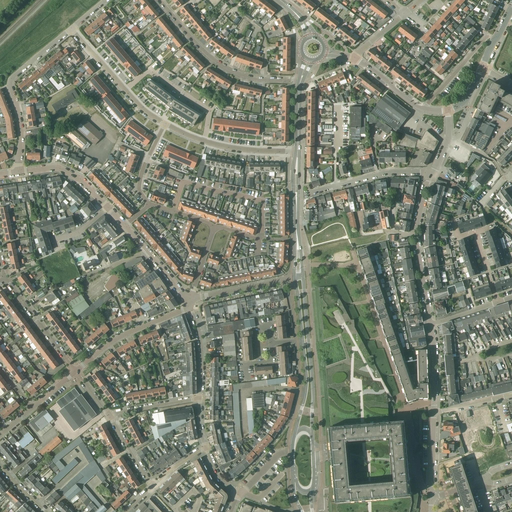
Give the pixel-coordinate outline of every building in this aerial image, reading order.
[(149,5),(145,0),(143,0),(139,4),(139,5),(141,3),(145,8),(149,5)] [(257,7),(258,6),(262,9),(266,3),(262,0),(260,0),(256,6),(257,7)] [(308,0),(304,0),(301,4),(306,8),(312,1),(310,0),(310,1),(308,0)] [(370,0),(369,0),(365,5),(368,7),(366,10),(368,12),(374,3),(370,0)] [(456,0),(452,5),(457,9),(459,7),(462,9),(464,7),(456,0)] [(312,1),(306,8),(311,12),(316,6),(313,3),(314,2),(312,1)] [(264,13),(265,14),(271,6),(266,3),(262,9),(265,11),(264,13)] [(374,3),(368,12),(370,13),(373,11),(375,12),(379,7),(374,3)] [(145,8),(142,11),(147,16),(150,14),(149,14),(154,10),(149,5),(145,8)] [(190,11),(193,8),(192,6),(191,5),(187,8),(185,6),(180,10),(185,15),(190,11)] [(452,5),(448,9),(456,16),(458,14),(455,11),(457,9),(452,5)] [(498,8),(492,5),(489,10),(487,9),(487,10),(495,14),(498,8)] [(272,16),(276,10),(271,6),(265,14),(267,15),(268,13),(272,16)] [(379,7),(375,12),(377,14),(375,17),(377,18),(383,10),(379,7)] [(190,11),(185,15),(189,20),(194,16),(196,14),(195,12),(196,11),(194,9),(193,10),(193,11),(191,12),(190,11)] [(319,9),(315,15),(320,19),(325,12),(325,11),(324,10),(323,11),(319,9)] [(448,9),(444,13),(449,18),(451,16),(455,18),(456,16),(448,9)] [(146,18),(146,17),(143,19),(144,21),(147,19),(148,21),(149,20),(151,22),(154,19),(158,16),(154,10),(149,14),(150,14),(151,16),(150,17),(149,16),(146,18)] [(383,10),(377,18),(379,20),(380,19),(381,20),(382,18),(384,20),(388,14),(383,10)] [(488,13),(486,17),(493,20),(495,14),(487,10),(486,12),(488,13)] [(325,12),(320,19),(325,22),(329,16),(326,14),(326,13),(327,12),(325,11),(325,12)] [(104,13),(99,18),(104,23),(109,19),(104,13)] [(444,13),(440,18),(448,25),(450,23),(448,20),(449,18),(444,13)] [(130,30),(134,27),(141,21),(143,19),(146,17),(144,15),(139,19),(133,25),(130,26),(128,22),(126,24),(128,26),(128,28),(129,29),(130,30)] [(189,20),(193,25),(198,21),(194,16),(189,20)] [(329,16),(325,22),(329,26),(335,19),(334,17),(332,19),(329,16)] [(468,16),(466,19),(473,25),(476,23),(469,17),(468,16)] [(276,20),(279,26),(285,23),(282,17),(276,20)] [(358,17),(353,23),(356,26),(361,20),(358,17)] [(484,22),(490,25),(493,20),(486,17),(484,22)] [(104,23),(99,18),(94,22),(99,27),(104,23)] [(160,18),(156,21),(160,27),(164,23),(160,18)] [(440,18),(437,22),(442,27),(443,25),(447,26),(448,25),(440,18)] [(335,19),(329,26),(334,30),(339,24),(336,21),(337,20),(335,19)] [(466,19),(464,21),(471,28),(473,25),(466,19)] [(202,26),(200,23),(198,21),(193,25),(197,30),(202,26)] [(94,22),(89,26),(93,32),(99,27),(94,22)] [(437,22),(433,26),(441,33),(442,32),(440,28),(442,27),(437,22)] [(481,28),(487,31),(490,25),(484,22),(481,28)] [(164,23),(160,27),(165,32),(169,28),(164,23)] [(282,32),(288,29),(285,23),(279,26),(282,32)] [(402,25),(398,31),(401,33),(400,35),(404,38),(406,36),(411,40),(410,42),(412,44),(413,42),(418,37),(402,25)] [(84,31),(88,36),(93,32),(89,26),(84,31)] [(117,26),(110,31),(113,34),(119,29),(117,26)] [(202,26),(197,30),(202,35),(207,31),(202,26)] [(433,26),(429,31),(434,35),(436,33),(440,35),(441,33),(433,26)] [(342,27),(338,32),(343,36),(347,31),(348,29),(347,27),(345,30),(342,27)] [(165,32),(163,34),(167,39),(173,34),(169,28),(165,32)] [(478,32),(473,28),(468,32),(474,37),(478,32)] [(206,41),(211,37),(207,31),(202,35),(206,41)] [(347,31),(343,36),(348,40),(352,35),(347,31)] [(429,31),(425,35),(433,42),(435,40),(433,37),(434,35),(429,31)] [(474,37),(468,32),(464,37),(470,42),(474,37)] [(150,45),(157,39),(158,37),(161,35),(160,34),(157,36),(157,35),(148,43),(150,45)] [(167,39),(169,37),(174,43),(178,39),(173,34),(167,39)] [(352,35),(348,40),(354,45),(358,39),(352,35)] [(425,35),(421,39),(426,44),(426,45),(429,47),(430,47),(433,44),(435,47),(437,45),(434,43),(433,42),(425,35)] [(470,42),(464,37),(460,42),(458,40),(465,47),(470,42)] [(209,43),(214,47),(218,42),(213,38),(209,43)] [(112,39),(105,45),(109,49),(116,43),(112,39)] [(182,45),(178,39),(174,43),(178,48),(182,45)] [(456,47),(461,51),(465,47),(458,40),(456,42),(458,44),(456,47)] [(218,42),(214,47),(220,51),(224,46),(218,42)] [(116,43),(109,49),(113,53),(119,47),(116,43)] [(229,49),(224,46),(220,51),(225,55),(229,49)] [(119,47),(113,53),(116,57),(123,51),(119,47)] [(184,47),(181,51),(186,56),(189,52),(184,47)] [(426,47),(421,52),(429,59),(433,53),(426,47)] [(377,51),(372,59),(377,63),(381,57),(383,55),(381,53),(382,53),(381,52),(380,52),(382,49),(380,48),(378,50),(377,51)] [(389,58),(391,60),(397,52),(399,49),(397,48),(395,51),(393,54),(389,58)] [(59,51),(55,55),(60,61),(62,59),(64,62),(69,58),(67,56),(69,54),(65,49),(61,53),(59,51)] [(235,53),(229,49),(225,55),(231,59),(235,53)] [(371,49),(366,55),(372,59),(377,51),(375,49),(373,51),(371,49)] [(75,51),(71,55),(77,62),(81,58),(75,51)] [(123,51),(116,57),(120,61),(126,55),(123,51)] [(453,51),(448,56),(453,60),(458,55),(453,51)] [(189,52),(186,56),(184,57),(189,62),(190,60),(191,60),(194,57),(189,52)] [(63,74),(65,73),(57,63),(60,61),(55,55),(50,59),(60,71),(63,74)] [(126,55),(120,61),(123,65),(130,59),(126,55)] [(237,55),(235,61),(241,63),(243,57),(237,55)] [(419,55),(415,60),(423,66),(427,61),(419,55)] [(448,56),(444,61),(449,65),(453,60),(448,56)] [(199,62),(194,57),(191,60),(193,63),(192,65),(194,67),(199,62)] [(241,63),(247,65),(250,59),(243,57),(241,63)] [(381,57),(377,63),(382,67),(387,61),(381,57)] [(50,59),(46,63),(56,75),(60,71),(50,59)] [(130,59),(123,65),(127,69),(134,64),(130,59)] [(247,65),(254,67),(256,61),(250,59),(247,65)] [(387,61),(382,67),(388,71),(392,66),(389,63),(391,61),(388,59),(387,62),(387,61)] [(439,63),(438,65),(439,66),(445,70),(449,65),(444,61),(442,59),(439,63)] [(87,61),(82,65),(86,70),(91,66),(87,61)] [(260,70),(262,63),(256,61),(254,67),(260,70)] [(194,67),(199,72),(201,70),(204,67),(199,62),(194,67)] [(44,74),(48,78),(50,77),(51,75),(54,73),(56,75),(46,63),(41,66),(42,67),(39,69),(44,75),(44,74)] [(134,64),(127,69),(130,73),(137,68),(134,64)] [(95,71),(91,66),(86,70),(90,75),(95,71)] [(155,71),(165,78),(169,72),(158,66),(155,71)] [(439,66),(435,71),(440,76),(445,70),(439,66)] [(137,68),(130,73),(134,78),(141,72),(137,68)] [(395,68),(391,73),(397,77),(400,72),(395,68)] [(40,78),(45,85),(49,81),(43,75),(44,75),(39,69),(37,71),(36,70),(32,74),(37,81),(40,78)] [(207,69),(204,73),(210,77),(213,72),(207,69)] [(189,72),(183,79),(186,81),(192,75),(189,72)] [(210,77),(216,81),(219,76),(213,72),(210,77)] [(400,72),(397,77),(402,81),(406,76),(400,72)] [(343,73),(337,76),(339,82),(346,79),(343,73)] [(32,84),(37,81),(32,74),(27,78),(32,84)] [(166,78),(171,82),(175,78),(170,74),(166,78)] [(360,74),(356,79),(357,79),(362,83),(365,79),(360,74)] [(96,76),(89,82),(93,86),(99,80),(96,76)] [(215,83),(221,86),(225,79),(219,76),(216,81),(215,83)] [(337,76),(331,78),(333,85),(339,82),(337,76)] [(406,76),(402,81),(407,85),(411,80),(406,76)] [(32,84),(27,78),(23,82),(28,88),(31,86),(34,90),(36,89),(34,86),(32,84)] [(331,78),(324,81),(327,87),(333,85),(331,78)] [(411,80),(407,85),(412,90),(416,84),(413,82),(415,80),(413,78),(411,80)] [(221,87),(227,91),(228,88),(231,83),(225,79),(221,86),(221,87)] [(362,83),(360,85),(366,89),(371,83),(365,79),(362,83)] [(99,80),(93,86),(96,89),(103,84),(99,80)] [(149,81),(143,88),(169,108),(168,110),(168,111),(169,111),(193,126),(199,116),(187,109),(188,107),(177,100),(176,102),(170,99),(171,98),(149,81)] [(324,81),(318,83),(321,90),(327,87),(324,81)] [(28,97),(29,96),(28,94),(25,91),(28,88),(23,82),(18,86),(23,92),(24,93),(28,97)] [(63,82),(56,87),(59,91),(66,86),(63,82)] [(489,86),(477,109),(478,109),(484,112),(490,115),(499,95),(500,96),(500,97),(502,98),(501,100),(507,103),(511,106),(511,93),(506,90),(505,92),(500,89),(501,87),(493,82),(491,86),(489,86)] [(371,83),(366,89),(371,94),(376,87),(371,83)] [(103,84),(96,89),(99,93),(106,87),(103,84)] [(416,84),(412,90),(418,94),(422,88),(416,84)] [(106,87),(99,93),(103,97),(108,93),(110,92),(106,87)] [(376,87),(371,94),(377,98),(379,96),(382,92),(376,87)] [(253,98),(254,95),(255,89),(248,88),(247,93),(246,96),(253,98)] [(422,88),(418,94),(423,98),(427,93),(422,88)] [(79,98),(74,89),(65,94),(67,96),(51,106),(56,112),(79,98)] [(103,97),(101,98),(105,102),(111,97),(108,93),(103,97)] [(410,114),(385,94),(371,113),(397,132),(401,133),(402,132),(400,130),(401,128),(400,127),(410,114)] [(111,97),(105,102),(108,106),(115,100),(111,97)] [(115,100),(108,106),(111,110),(118,104),(115,100)] [(118,104),(111,110),(115,114),(121,108),(118,104)] [(361,105),(356,105),(356,108),(351,107),(350,140),(353,140),(353,142),(358,142),(358,140),(361,140),(361,135),(366,135),(366,128),(366,119),(366,117),(364,117),(364,113),(361,113),(361,108),(361,105)] [(121,108),(115,114),(118,118),(125,112),(121,108)] [(478,109),(473,118),(473,119),(479,121),(482,122),(484,123),(486,118),(482,117),(484,112),(478,109)] [(9,110),(0,113),(2,118),(2,120),(10,118),(9,115),(11,114),(9,110)] [(125,112),(118,118),(122,122),(128,116),(125,112)] [(10,118),(2,120),(3,123),(4,127),(14,126),(13,121),(11,121),(10,118)] [(76,128),(94,145),(103,135),(84,119),(76,128)] [(469,127),(469,128),(475,130),(476,131),(490,137),(494,128),(489,125),(484,123),(482,122),(479,121),(473,119),(471,122),(469,127)] [(131,121),(124,130),(130,134),(136,125),(131,121)] [(136,125),(130,134),(135,138),(141,129),(136,125)] [(462,141),(463,142),(463,141),(482,151),(485,147),(490,137),(476,131),(475,130),(469,128),(465,138),(464,138),(463,141),(462,141)] [(88,147),(90,145),(72,129),(66,135),(83,150),(87,146),(88,147)] [(141,129),(135,138),(140,142),(147,133),(141,129)] [(426,131),(424,133),(421,141),(403,134),(399,145),(424,150),(425,149),(433,153),(439,142),(426,131)] [(147,133),(140,142),(146,146),(152,137),(147,133)] [(15,134),(5,135),(6,143),(13,142),(13,139),(15,138),(15,134)] [(55,146),(51,145),(50,154),(55,154),(60,156),(59,159),(66,161),(69,154),(66,153),(67,150),(68,147),(65,145),(62,144),(62,146),(56,144),(55,146)] [(49,158),(50,147),(44,146),(43,152),(42,152),(42,156),(39,156),(27,156),(27,161),(39,160),(43,158),(43,157),(49,158)] [(163,156),(169,158),(173,148),(167,146),(163,156)] [(169,158),(175,161),(179,151),(173,148),(169,158)] [(7,149),(0,151),(0,154),(3,161),(7,160),(6,157),(9,156),(7,149)] [(175,161),(181,163),(186,153),(179,151),(175,161)] [(432,155),(427,152),(427,153),(424,151),(422,155),(425,157),(421,163),(426,165),(432,155)] [(501,156),(508,162),(511,158),(505,151),(501,156)] [(71,154),(68,162),(73,164),(75,157),(77,158),(78,153),(76,152),(75,155),(71,154)] [(73,164),(78,166),(81,157),(82,154),(79,153),(78,153),(77,158),(75,157),(73,164)] [(181,163),(187,166),(192,156),(186,153),(181,163)] [(130,157),(128,157),(128,159),(137,163),(139,157),(138,157),(139,156),(134,154),(134,155),(131,154),(130,157)] [(187,166),(193,168),(198,158),(192,156),(187,166)] [(198,170),(203,171),(204,166),(205,165),(209,166),(211,157),(206,156),(205,160),(202,159),(198,170)] [(501,163),(504,166),(508,162),(501,156),(497,160),(501,164),(501,163)] [(87,157),(83,161),(85,163),(84,165),(89,170),(95,164),(90,159),(87,157)] [(127,165),(134,169),(137,163),(128,159),(127,161),(128,162),(127,165)] [(372,167),(370,159),(360,161),(362,170),(372,167)] [(345,166),(345,167),(345,164),(346,163),(345,160),(340,161),(341,165),(342,165),(342,167),(339,168),(341,175),(347,174),(345,166)] [(241,162),(236,161),(234,170),(239,171),(239,172),(242,173),(243,167),(240,166),(241,162)] [(461,171),(456,166),(455,166),(452,163),(447,169),(449,172),(454,178),(461,171)] [(484,170),(476,180),(482,186),(491,176),(487,172),(489,169),(483,164),(480,167),(484,170)] [(127,174),(131,175),(131,174),(132,174),(134,169),(127,165),(126,165),(125,168),(126,168),(124,171),(127,173),(127,174)] [(156,167),(154,173),(163,176),(164,174),(163,173),(164,170),(161,169),(161,168),(157,166),(157,167),(156,167)] [(88,175),(89,177),(93,181),(93,180),(98,175),(95,172),(93,170),(91,172),(88,175)] [(98,175),(93,180),(93,181),(96,184),(104,177),(100,173),(98,175)] [(161,178),(162,178),(163,176),(154,173),(152,178),(152,179),(152,180),(156,181),(157,180),(160,181),(161,178)] [(60,178),(60,177),(55,178),(57,187),(57,188),(54,188),(54,189),(57,189),(57,190),(60,190),(59,185),(61,185),(61,183),(62,183),(65,178),(63,177),(60,178)] [(96,184),(99,188),(107,180),(106,178),(104,177),(96,184)] [(314,178),(311,179),(314,188),(320,186),(318,179),(317,179),(316,177),(314,178)] [(406,188),(406,185),(408,185),(417,187),(418,178),(409,178),(409,180),(408,180),(407,183),(405,183),(406,179),(399,179),(391,179),(391,188),(398,188),(398,187),(406,188)] [(110,185),(111,184),(107,180),(99,188),(103,191),(110,185)] [(60,191),(62,193),(65,191),(65,192),(64,192),(65,193),(72,187),(68,183),(62,190),(60,191)] [(370,186),(368,186),(370,195),(376,194),(375,189),(374,183),(369,184),(370,186)] [(367,184),(361,186),(363,194),(367,193),(368,198),(371,197),(370,195),(368,186),(367,184)] [(436,184),(435,189),(444,192),(445,192),(448,193),(448,190),(447,190),(447,191),(445,190),(445,188),(445,187),(436,184)] [(110,194),(113,191),(112,190),(113,189),(110,185),(103,191),(106,195),(109,192),(110,194)] [(409,195),(415,196),(417,187),(408,185),(406,194),(409,194),(409,195)] [(361,186),(355,188),(358,201),(361,200),(360,195),(363,194),(361,186)] [(64,195),(67,198),(75,190),(72,187),(65,193),(65,194),(64,195)] [(356,201),(352,188),(346,190),(348,198),(350,203),(356,201)] [(110,194),(109,192),(106,195),(111,200),(119,192),(116,189),(113,191),(110,194)] [(435,189),(433,193),(443,196),(443,197),(445,198),(445,197),(446,196),(443,195),(444,193),(444,192),(435,189)] [(501,191),(497,194),(501,199),(508,194),(505,189),(502,192),(501,191)] [(68,200),(70,198),(72,200),(78,193),(75,190),(67,198),(66,199),(68,200)] [(346,190),(339,192),(342,203),(345,203),(344,199),(348,198),(346,190)] [(115,203),(123,196),(119,192),(111,200),(115,203)] [(160,194),(153,192),(151,200),(151,201),(156,202),(157,202),(160,194)] [(339,200),(340,204),(342,203),(339,192),(333,194),(335,201),(339,200)] [(74,200),(70,205),(71,206),(75,203),(82,196),(78,193),(72,200),(73,201),(74,200)] [(464,193),(461,201),(464,202),(467,201),(470,197),(464,193)] [(157,202),(163,205),(166,197),(160,194),(157,202)] [(332,207),(330,208),(330,210),(334,209),(334,207),(331,194),(326,195),(328,204),(331,204),(332,207)] [(414,203),(415,201),(414,200),(415,198),(406,196),(406,195),(403,194),(402,202),(414,204),(414,203)] [(508,194),(501,199),(504,204),(511,198),(508,194)] [(79,205),(85,199),(82,196),(75,203),(71,206),(68,208),(73,214),(78,210),(77,208),(76,207),(78,205),(79,204),(79,205)] [(118,207),(126,199),(123,196),(115,203),(118,207)] [(185,202),(185,201),(186,200),(181,198),(180,201),(177,209),(182,211),(183,211),(182,211),(185,202)] [(307,201),(306,209),(313,207),(313,209),(313,210),(317,209),(318,209),(315,198),(307,201)] [(504,204),(501,206),(505,210),(507,208),(511,204),(511,199),(511,198),(504,204)] [(121,210),(122,210),(129,203),(126,199),(118,207),(121,210)] [(187,212),(191,202),(186,200),(185,201),(185,202),(182,211),(183,211),(187,212)] [(85,213),(93,206),(89,202),(82,209),(85,213)] [(192,214),(195,205),(195,203),(191,202),(187,212),(192,214)] [(383,202),(381,209),(390,211),(392,203),(383,202)] [(125,214),(132,208),(133,207),(129,203),(122,210),(121,210),(121,211),(125,214)] [(201,217),(204,208),(205,206),(200,205),(199,206),(196,215),(201,217)] [(88,217),(96,211),(93,206),(85,213),(88,217)] [(318,209),(317,209),(318,216),(318,221),(325,219),(323,212),(323,210),(322,207),(318,209)] [(135,211),(132,208),(125,214),(129,218),(135,211)] [(206,219),(209,209),(204,208),(201,217),(202,218),(206,219)] [(334,209),(330,210),(323,212),(325,219),(344,214),(345,214),(344,210),(340,211),(340,210),(335,211),(334,209)] [(429,209),(428,213),(437,216),(442,217),(444,218),(445,215),(441,214),(440,215),(438,215),(439,212),(429,209)] [(217,218),(218,218),(220,214),(218,214),(218,212),(214,211),(210,220),(215,222),(217,218)] [(391,230),(387,211),(379,212),(383,228),(391,230)] [(217,218),(215,222),(222,224),(225,215),(226,213),(221,212),(220,214),(218,218),(217,218)] [(351,213),(345,214),(349,231),(357,229),(353,212),(351,213)] [(374,221),(376,221),(374,214),(368,215),(368,218),(364,219),(365,225),(363,225),(364,230),(373,228),(372,224),(374,224),(374,221)] [(236,228),(240,218),(235,216),(234,218),(231,227),(232,227),(233,227),(236,228)] [(478,216),(472,218),(473,219),(476,229),(482,227),(479,218),(478,216)] [(484,216),(479,218),(482,227),(487,225),(484,216)] [(74,226),(71,217),(65,219),(68,228),(69,228),(69,229),(72,228),(72,227),(74,226)] [(102,228),(109,222),(106,219),(105,217),(100,221),(100,220),(92,227),(96,232),(102,228)] [(144,222),(146,221),(142,217),(134,224),(137,228),(144,222)] [(241,230),(244,219),(240,218),(236,228),(240,230),(241,230)] [(244,219),(241,230),(245,232),(249,221),(244,219)] [(473,219),(468,220),(468,222),(471,231),(476,229),(473,219)] [(250,233),(253,224),(254,223),(249,221),(245,232),(249,233),(250,233)] [(46,232),(49,231),(46,222),(36,225),(35,226),(46,232)] [(58,231),(55,222),(52,223),(53,226),(49,227),(51,231),(54,230),(55,233),(58,232),(57,232),(58,231)] [(103,233),(106,231),(112,226),(109,222),(102,228),(96,232),(101,230),(103,233)] [(140,232),(140,231),(147,225),(144,222),(137,228),(140,232)] [(468,222),(463,223),(466,232),(471,231),(468,222)] [(463,223),(458,225),(461,234),(466,232),(463,223)] [(140,232),(144,235),(152,228),(149,224),(147,225),(140,231),(140,232)] [(253,224),(250,233),(250,234),(255,235),(258,227),(257,227),(258,226),(253,224)] [(181,230),(192,233),(193,229),(183,225),(181,230)] [(47,234),(46,232),(35,226),(34,228),(37,236),(37,237),(47,234)] [(106,238),(109,235),(116,230),(112,226),(106,231),(103,233),(104,233),(103,234),(106,238)] [(147,239),(154,233),(155,232),(152,228),(144,235),(147,239)] [(489,231),(485,232),(487,238),(496,235),(497,234),(495,229),(494,229),(489,231)] [(106,238),(108,240),(111,237),(113,239),(119,234),(116,230),(109,235),(106,238)] [(180,235),(190,238),(192,234),(192,233),(181,230),(180,235)] [(15,232),(11,233),(5,234),(6,241),(13,240),(12,236),(16,235),(15,232)] [(150,243),(157,237),(154,233),(147,239),(150,243)] [(187,247),(189,246),(188,243),(189,243),(190,238),(180,235),(179,237),(182,238),(181,240),(184,241),(187,247)] [(111,251),(116,247),(125,241),(122,236),(113,243),(112,242),(108,245),(98,251),(101,256),(110,250),(111,251)] [(156,244),(157,246),(160,243),(159,242),(161,240),(158,236),(157,237),(150,243),(153,247),(156,244)] [(231,241),(241,245),(242,242),(239,241),(240,239),(232,236),(231,241)] [(98,243),(101,246),(108,241),(106,238),(101,242),(100,242),(98,243)] [(467,238),(458,241),(460,246),(469,243),(467,238)] [(498,240),(489,242),(490,248),(502,244),(500,239),(498,240)] [(241,245),(231,241),(229,246),(238,249),(239,250),(241,245)] [(158,252),(165,246),(161,242),(160,243),(157,246),(156,244),(153,247),(158,252)] [(17,249),(16,246),(14,246),(13,243),(7,244),(8,251),(17,249)] [(469,243),(460,246),(462,251),(471,248),(469,243)] [(49,245),(49,244),(40,247),(42,253),(45,252),(48,251),(51,250),(50,248),(51,248),(50,245),(49,245)] [(502,244),(490,248),(492,253),(503,249),(502,244)] [(161,256),(169,249),(166,245),(165,246),(158,252),(161,256)] [(366,249),(357,251),(359,256),(371,252),(373,251),(374,251),(373,246),(366,247),(366,249)] [(190,247),(187,248),(190,253),(189,256),(191,257),(191,260),(193,261),(196,250),(192,249),(191,249),(190,247)] [(463,255),(462,255),(462,257),(472,254),(471,248),(462,251),(463,255)] [(15,250),(17,249),(8,251),(10,257),(16,256),(15,250)] [(164,259),(172,252),(169,249),(161,256),(164,259)] [(503,249),(492,253),(494,258),(505,255),(503,249)] [(196,250),(193,261),(195,262),(196,259),(199,260),(201,252),(196,250)] [(233,258),(235,253),(227,251),(226,255),(226,256),(224,257),(225,259),(230,257),(233,258)] [(374,256),(373,251),(371,252),(359,256),(361,261),(374,256)] [(167,263),(176,256),(172,252),(164,259),(167,263)] [(110,264),(125,258),(122,253),(116,253),(107,257),(110,264)] [(472,254),(462,257),(463,261),(464,260),(465,262),(474,259),(472,254)] [(96,266),(95,264),(99,262),(96,255),(89,258),(90,261),(82,264),(83,266),(82,266),(84,270),(85,269),(85,271),(96,266)] [(505,255),(494,258),(496,263),(505,261),(507,260),(505,255)] [(179,260),(176,256),(167,263),(171,267),(179,260)] [(362,265),(376,261),(374,256),(361,261),(362,265)] [(219,259),(219,258),(215,257),(212,264),(217,266),(218,263),(223,260),(222,258),(220,259),(219,259)] [(287,263),(287,258),(276,258),(276,260),(279,260),(279,263),(281,263),(278,266),(280,267),(284,263),(287,263)] [(402,263),(394,265),(395,267),(397,267),(412,264),(411,259),(401,261),(402,263)] [(474,259),(465,262),(467,267),(476,264),(474,259)] [(180,271),(177,268),(180,266),(178,264),(181,262),(179,260),(171,267),(174,271),(175,270),(178,273),(180,271)] [(133,268),(134,270),(138,268),(140,270),(147,265),(143,261),(137,266),(133,268)] [(362,265),(364,270),(377,265),(376,261),(362,265)] [(505,261),(496,263),(497,269),(506,266),(505,261)] [(476,264),(467,267),(468,272),(477,269),(476,264)] [(138,275),(139,276),(143,274),(149,269),(150,269),(147,265),(140,270),(141,272),(142,272),(138,275)] [(365,275),(377,271),(379,270),(377,265),(364,270),(365,274),(365,275)] [(277,267),(275,269),(274,267),(269,268),(271,276),(276,275),(275,272),(279,268),(277,267)] [(139,291),(158,278),(153,271),(151,273),(149,269),(143,274),(139,276),(136,278),(133,280),(135,284),(139,291)] [(179,274),(182,277),(182,278),(186,280),(189,271),(185,269),(184,271),(183,275),(181,272),(179,274)] [(477,269),(468,272),(470,277),(479,275),(477,269)] [(249,276),(250,276),(250,272),(248,273),(247,270),(242,271),(244,281),(244,282),(250,280),(249,280),(249,276)] [(379,275),(378,275),(377,271),(365,275),(366,278),(367,279),(379,275)] [(81,295),(74,300),(69,302),(67,304),(81,322),(112,297),(108,292),(114,288),(121,282),(114,273),(110,277),(104,286),(108,292),(89,307),(84,301),(85,300),(81,295)] [(23,274),(17,278),(21,284),(27,280),(23,274)] [(368,284),(380,280),(382,279),(380,274),(378,275),(379,275),(367,279),(368,284)] [(202,277),(200,285),(205,286),(207,279),(208,276),(206,275),(205,278),(202,277)] [(316,289),(317,291),(312,291),(316,342),(317,342),(323,342),(324,343),(324,342),(339,337),(346,355),(346,359),(326,367),(326,370),(319,371),(320,388),(321,396),(324,396),(324,398),(321,398),(322,414),(323,436),(330,436),(331,447),(332,455),(332,461),(325,462),(325,486),(332,486),(333,495),(329,495),(329,496),(333,496),(333,501),(332,502),(331,503),(328,503),(329,511),(418,511),(419,509),(416,508),(418,496),(422,496),(420,489),(413,490),(412,481),(416,481),(416,480),(410,481),(410,478),(409,478),(405,436),(406,436),(406,435),(405,435),(405,436),(401,436),(401,435),(401,434),(401,433),(402,432),(402,431),(403,430),(403,429),(404,427),(404,426),(404,425),(404,424),(403,424),(402,423),(401,423),(400,423),(399,423),(398,424),(397,425),(397,421),(394,422),(394,416),(395,416),(395,410),(394,410),(394,408),(393,405),(395,404),(393,399),(392,397),(399,394),(393,377),(384,378),(384,376),(392,375),(383,349),(377,349),(374,341),(365,341),(364,340),(369,339),(353,305),(345,305),(345,304),(352,303),(339,275),(311,282),(311,289),(316,289)] [(215,283),(216,286),(220,285),(220,286),(225,285),(223,276),(218,277),(219,278),(219,283),(215,283)] [(32,280),(31,280),(30,278),(27,280),(21,284),(25,289),(31,285),(29,283),(32,280)] [(166,289),(159,278),(158,278),(139,291),(132,295),(134,298),(135,298),(138,303),(141,307),(141,306),(148,303),(156,298),(154,293),(157,291),(158,293),(163,290),(164,290),(166,289)] [(211,284),(212,280),(207,279),(205,286),(210,288),(210,287),(214,286),(214,284),(211,284)] [(380,280),(368,284),(370,288),(382,284),(380,280)] [(499,280),(494,282),(497,293),(503,291),(500,282),(499,280)] [(443,282),(432,284),(433,289),(443,287),(447,287),(446,281),(443,282)] [(458,283),(454,284),(455,285),(457,293),(465,290),(463,282),(462,281),(459,283),(458,283)] [(65,299),(67,303),(81,294),(77,287),(75,283),(73,284),(75,288),(74,288),(75,290),(69,293),(71,296),(65,299)] [(488,283),(483,285),(487,296),(492,295),(488,283)] [(383,289),(383,288),(382,284),(370,288),(371,293),(383,289)] [(29,295),(35,291),(31,285),(25,289),(29,295)] [(483,285),(478,287),(482,298),(487,296),(483,285)] [(478,287),(473,289),(476,300),(482,298),(478,287)] [(387,293),(385,288),(383,288),(383,289),(371,293),(373,297),(387,293)] [(450,299),(449,295),(448,288),(433,291),(435,301),(445,297),(446,299),(450,299)] [(46,289),(42,291),(36,295),(39,299),(45,295),(44,294),(48,291),(46,289)] [(61,295),(59,291),(56,293),(54,290),(49,293),(50,294),(45,298),(49,304),(59,297),(61,295)] [(150,306),(150,307),(151,309),(166,302),(166,301),(172,297),(168,291),(159,296),(156,298),(158,302),(153,304),(154,305),(153,305),(150,306)] [(374,302),(388,297),(387,293),(373,297),(374,300),(374,302)] [(5,296),(0,300),(4,305),(9,301),(5,296)] [(374,302),(376,306),(390,302),(388,297),(374,302)] [(178,306),(173,298),(166,302),(151,309),(146,312),(149,318),(178,306)] [(243,319),(243,315),(242,309),(240,299),(235,300),(237,309),(237,310),(238,309),(238,308),(239,308),(241,319),(243,319)] [(459,306),(460,309),(463,307),(463,308),(470,305),(468,299),(461,302),(462,305),(459,306)] [(435,308),(436,309),(446,307),(445,307),(444,304),(447,304),(447,303),(449,303),(448,301),(447,301),(446,300),(442,301),(442,302),(435,303),(436,305),(435,306),(435,308)] [(4,305),(8,311),(14,307),(9,301),(4,305)] [(378,311),(389,307),(391,306),(390,302),(376,306),(378,311)] [(148,303),(141,306),(142,308),(143,310),(146,312),(151,309),(150,307),(150,306),(148,303)] [(508,303),(503,304),(506,312),(507,315),(511,313),(511,311),(508,303)] [(503,304),(499,306),(502,317),(507,315),(506,312),(503,304)] [(499,306),(494,307),(496,315),(497,318),(500,317),(502,317),(499,306)] [(8,311),(12,316),(18,312),(14,307),(8,311)] [(379,316),(391,312),(389,307),(378,311),(379,316)] [(451,310),(446,311),(446,307),(436,309),(438,316),(447,314),(451,312),(451,310)] [(494,307),(489,309),(493,320),(497,318),(496,315),(494,307)] [(489,309),(484,311),(487,318),(489,317),(490,320),(493,320),(489,309)] [(46,316),(50,321),(57,315),(53,310),(51,312),(46,316)] [(135,312),(134,311),(132,312),(135,318),(137,317),(142,315),(140,310),(135,312)] [(484,311),(480,312),(483,323),(488,322),(487,318),(484,311)] [(18,312),(12,316),(16,321),(22,317),(18,312)] [(132,312),(125,315),(127,321),(135,318),(132,312)] [(381,320),(392,316),(391,312),(379,316),(381,320),(380,320),(381,320)] [(480,312),(475,314),(477,321),(480,321),(481,324),(483,323),(480,312)] [(475,314),(470,315),(474,326),(478,325),(477,321),(475,314)] [(50,321),(54,326),(59,322),(55,317),(57,315),(50,321)] [(125,315),(117,318),(120,324),(127,321),(125,315)] [(186,319),(184,315),(182,315),(176,318),(173,319),(174,321),(171,322),(172,324),(186,319)] [(421,315),(405,318),(407,326),(407,329),(410,329),(417,328),(417,323),(423,322),(422,318),(422,319),(421,315)] [(470,315),(465,317),(468,324),(470,324),(471,327),(474,326),(470,315)] [(215,324),(213,316),(205,318),(206,325),(215,324)] [(277,336),(277,339),(287,339),(286,327),(285,327),(284,316),(275,316),(276,331),(274,331),(274,336),(277,336)] [(394,321),(394,320),(392,316),(381,320),(382,323),(382,325),(394,321)] [(16,321),(20,327),(26,323),(22,317),(16,321)] [(465,317),(461,318),(464,329),(469,328),(468,324),(465,317)] [(110,321),(112,328),(120,324),(117,318),(110,321)] [(209,338),(222,336),(234,334),(234,331),(255,327),(254,318),(244,320),(231,322),(232,324),(207,329),(209,338)] [(461,318),(456,320),(460,331),(464,329),(461,318)] [(171,325),(172,327),(178,325),(179,326),(187,323),(186,319),(172,324),(171,325)] [(382,325),(384,329),(397,325),(396,320),(394,320),(394,321),(382,325)] [(451,321),(451,322),(454,329),(456,328),(457,332),(460,331),(456,320),(451,321)] [(54,326),(58,332),(63,328),(59,322),(54,326)] [(20,327),(24,332),(30,328),(26,323),(20,327)] [(175,329),(176,332),(180,330),(189,327),(187,323),(179,326),(179,327),(179,328),(175,329)] [(109,329),(104,324),(99,329),(104,334),(109,329)] [(385,334),(397,330),(399,329),(397,325),(384,329),(385,334)] [(410,329),(407,330),(409,339),(411,338),(412,339),(425,336),(423,326),(417,328),(410,329)] [(179,335),(190,331),(189,327),(180,330),(176,332),(173,333),(174,335),(179,333),(179,335)] [(24,332),(28,337),(34,333),(30,328),(24,332)] [(58,332),(62,337),(67,333),(63,328),(58,332)] [(94,333),(98,338),(104,334),(99,329),(94,333)] [(399,334),(397,330),(385,334),(387,338),(399,334)] [(154,342),(157,341),(156,338),(159,337),(157,331),(150,333),(153,340),(154,342)] [(179,338),(179,339),(192,335),(190,331),(179,335),(180,337),(179,338)] [(241,338),(243,361),(253,360),(253,357),(255,357),(255,352),(253,352),(252,345),(254,345),(254,340),(252,340),(252,338),(254,338),(253,331),(245,332),(245,335),(243,336),(243,338),(241,338)] [(34,333),(28,337),(32,343),(38,339),(34,333)] [(67,333),(62,337),(66,342),(71,339),(67,333)] [(89,337),(93,342),(98,338),(94,333),(89,337)] [(144,336),(147,342),(153,340),(150,333),(144,336)] [(234,334),(222,336),(223,347),(235,346),(234,334)] [(388,343),(400,339),(399,334),(387,338),(388,343)] [(138,339),(140,345),(147,342),(144,336),(138,339)] [(411,338),(409,339),(410,342),(416,341),(417,346),(420,346),(427,345),(426,338),(425,338),(425,336),(412,339),(411,338)] [(84,342),(88,347),(93,342),(89,337),(84,342)] [(32,343),(36,348),(42,344),(38,339),(32,343)] [(66,342),(70,348),(75,344),(71,339),(66,342)] [(390,347),(402,343),(400,339),(388,343),(389,346),(390,347)] [(136,351),(138,350),(136,347),(137,346),(134,341),(128,344),(131,350),(134,348),(136,351)] [(391,352),(403,348),(402,343),(390,347),(391,352)] [(36,348),(41,353),(46,349),(42,344),(36,348)] [(78,354),(81,352),(79,349),(75,344),(70,348),(74,353),(76,352),(78,354)] [(122,347),(125,353),(131,350),(128,344),(122,347)] [(224,357),(229,357),(232,357),(236,357),(235,346),(223,347),(224,357)] [(290,364),(289,354),(289,352),(285,352),(284,346),(276,347),(276,353),(279,353),(279,356),(276,356),(277,361),(279,361),(280,376),(289,375),(288,364),(290,364)] [(116,350),(119,356),(125,353),(122,347),(116,350)] [(410,376),(409,376),(409,377),(401,354),(405,353),(403,348),(391,352),(396,366),(397,369),(405,393),(406,396),(408,402),(414,401),(417,400),(416,398),(420,398),(420,399),(423,399),(429,399),(428,389),(429,389),(428,385),(428,368),(428,365),(427,350),(418,350),(419,374),(418,375),(417,375),(415,375),(414,375),(413,375),(412,375),(410,376)] [(6,349),(5,350),(3,352),(0,354),(0,357),(2,361),(7,357),(5,354),(9,352),(8,351),(7,349),(6,349)] [(46,349),(41,353),(44,359),(50,354),(46,349)] [(111,353),(106,358),(111,363),(116,358),(111,353)] [(44,364),(46,366),(49,364),(54,360),(50,354),(44,359),(47,362),(44,364)] [(2,361),(6,366),(11,362),(7,357),(2,361)] [(229,367),(230,367),(236,366),(236,357),(232,357),(232,361),(227,361),(227,362),(226,362),(226,367),(229,367)] [(101,362),(105,367),(111,363),(106,358),(101,362)] [(49,364),(53,369),(58,365),(54,360),(49,364)] [(453,360),(445,360),(445,364),(446,365),(446,367),(450,367),(450,368),(453,368),(454,368),(454,366),(454,365),(454,363),(453,360)] [(179,368),(186,368),(195,366),(195,361),(185,362),(185,363),(183,363),(184,366),(178,366),(178,367),(178,368),(176,368),(176,369),(176,371),(179,370),(179,368)] [(6,366),(10,372),(15,368),(11,362),(6,366)] [(499,363),(495,365),(499,375),(503,373),(499,363)] [(186,368),(179,368),(179,370),(179,371),(187,370),(187,372),(179,373),(180,376),(196,370),(195,366),(186,368)] [(446,367),(446,371),(446,376),(447,376),(455,375),(454,371),(454,368),(453,368),(450,368),(450,367),(446,367)] [(10,372),(14,377),(20,373),(15,368),(10,372)] [(182,377),(185,376),(196,376),(196,370),(180,376),(177,377),(177,380),(182,380),(182,377)] [(97,372),(91,376),(95,381),(101,377),(97,372)] [(19,382),(24,379),(20,373),(14,377),(19,382)] [(42,377),(37,382),(41,387),(46,382),(42,377)] [(101,377),(95,381),(99,386),(105,382),(101,377)] [(285,377),(267,380),(268,386),(285,383),(285,377)] [(293,378),(289,377),(285,377),(285,383),(285,384),(287,385),(287,386),(291,387),(291,386),(295,387),(296,386),(297,384),(296,384),(297,379),(297,377),(294,377),(293,378)] [(19,384),(22,387),(29,382),(26,379),(19,384)] [(105,382),(99,386),(103,392),(111,386),(107,381),(105,382)] [(37,382),(32,386),(36,391),(41,387),(37,382)] [(4,393),(10,389),(6,384),(0,388),(4,393)] [(26,390),(31,395),(36,391),(32,386),(26,390)] [(109,388),(111,386),(103,392),(107,397),(113,393),(115,392),(113,389),(111,390),(109,388)] [(158,389),(159,395),(166,394),(165,388),(164,388),(161,388),(160,386),(157,387),(158,389)] [(95,415),(80,395),(80,396),(74,389),(56,402),(62,410),(59,412),(74,431),(95,415)] [(117,398),(113,393),(107,397),(112,403),(117,398)] [(264,407),(264,404),(263,394),(251,395),(252,398),(252,401),(252,404),(252,407),(252,408),(264,407)] [(291,405),(292,399),(280,396),(280,398),(283,399),(283,398),(284,398),(283,403),(291,405)] [(457,400),(449,401),(449,406),(460,404),(458,396),(457,396),(457,398),(457,400)] [(19,405),(15,400),(10,405),(14,410),(19,405)] [(279,406),(278,406),(278,408),(289,411),(291,405),(283,403),(283,404),(281,403),(280,405),(279,406)] [(10,405),(4,409),(9,414),(14,410),(10,405)] [(1,410),(2,411),(0,412),(0,414),(4,418),(9,414),(4,409),(2,406),(0,407),(2,409),(1,410)] [(155,440),(159,438),(172,430),(180,425),(180,426),(186,423),(185,420),(193,419),(194,418),(192,407),(152,414),(154,425),(150,426),(154,437),(155,440)] [(277,410),(276,413),(288,416),(289,411),(278,408),(277,410)] [(53,419),(45,409),(29,423),(37,433),(40,430),(53,419)] [(276,415),(275,415),(278,417),(277,420),(283,424),(288,418),(276,415)] [(195,426),(194,418),(193,419),(186,423),(180,426),(180,427),(183,426),(185,425),(185,427),(186,427),(187,427),(195,426)] [(274,418),(273,419),(276,421),(274,424),(280,428),(283,424),(277,420),(274,418)] [(125,422),(128,428),(134,425),(131,419),(125,422)] [(443,424),(443,427),(444,427),(444,430),(450,430),(450,432),(449,432),(450,433),(451,436),(451,437),(461,434),(459,427),(458,427),(453,426),(453,424),(453,423),(449,422),(444,422),(444,424),(443,424)] [(96,432),(98,434),(101,433),(106,430),(103,424),(97,427),(99,430),(96,432)] [(272,427),(269,425),(268,427),(277,433),(280,428),(274,424),(272,427)] [(128,428),(131,434),(137,431),(134,425),(128,428)] [(268,433),(274,438),(277,433),(266,426),(265,427),(265,428),(269,431),(268,433)] [(19,432),(26,439),(31,435),(24,428),(19,432)] [(101,433),(104,439),(110,436),(106,430),(101,433)] [(137,431),(131,434),(135,440),(141,436),(137,431)] [(85,437),(84,434),(79,436),(83,442),(88,439),(87,436),(85,437)] [(264,437),(262,434),(261,436),(269,443),(273,439),(267,434),(264,437)] [(18,447),(20,450),(22,448),(12,436),(7,439),(12,445),(14,443),(17,447),(18,447)] [(113,442),(110,436),(104,439),(100,441),(103,447),(107,445),(113,442)] [(138,446),(144,442),(141,436),(135,440),(138,446)] [(261,436),(259,437),(262,440),(260,442),(265,448),(269,443),(261,436)] [(491,444),(489,436),(470,441),(472,449),(491,444)] [(57,437),(48,445),(52,449),(61,441),(57,437)] [(7,440),(0,445),(0,450),(1,452),(7,447),(10,444),(7,440)] [(254,441),(253,443),(262,451),(265,448),(260,442),(257,440),(255,442),(254,441)] [(107,445),(110,450),(116,447),(113,442),(107,445)] [(443,453),(450,453),(453,453),(453,450),(454,450),(454,442),(448,442),(448,443),(443,443),(443,453)] [(214,445),(217,451),(227,447),(226,445),(225,446),(224,444),(225,444),(225,443),(214,445)] [(253,444),(252,445),(255,448),(252,450),(258,456),(262,451),(253,443),(252,443),(253,444)] [(8,449),(7,447),(1,452),(4,456),(10,451),(10,450),(11,450),(10,449),(11,448),(12,449),(13,448),(11,445),(9,447),(10,448),(8,449)] [(43,457),(52,449),(48,445),(39,453),(43,457)] [(187,453),(183,447),(180,448),(179,446),(177,447),(183,456),(187,453)] [(119,453),(116,447),(110,450),(113,457),(119,453)] [(166,453),(173,463),(177,460),(172,453),(171,452),(170,450),(169,451),(166,447),(164,449),(166,453)] [(217,451),(218,455),(229,451),(228,450),(227,450),(226,448),(227,448),(227,447),(217,451)] [(10,451),(4,456),(8,460),(14,455),(13,454),(14,454),(13,453),(16,451),(14,449),(11,452),(10,451)] [(175,451),(172,453),(177,460),(181,457),(175,449),(174,450),(175,451)] [(504,460),(501,449),(495,452),(498,460),(500,459),(501,461),(504,460)] [(18,455),(21,458),(21,459),(22,460),(23,461),(27,458),(26,457),(28,456),(23,451),(22,452),(20,450),(16,452),(19,455),(18,455)] [(141,459),(145,457),(141,450),(137,453),(139,457),(141,459)] [(230,456),(230,454),(229,454),(228,453),(229,452),(229,451),(218,455),(220,460),(230,456)] [(249,454),(246,451),(245,453),(253,460),(257,456),(252,451),(249,454)] [(495,462),(495,461),(498,460),(495,452),(489,453),(492,462),(491,462),(492,464),(495,462)] [(162,456),(169,466),(173,463),(166,453),(162,456)] [(246,457),(245,459),(250,464),(253,460),(245,453),(244,454),(246,457)] [(489,464),(489,463),(492,462),(489,453),(483,455),(486,464),(485,464),(486,466),(489,464)] [(14,455),(8,460),(11,464),(17,459),(19,457),(17,454),(14,456),(14,455)] [(96,459),(98,464),(106,460),(103,455),(96,459)] [(240,461),(239,461),(245,468),(250,464),(245,459),(241,455),(239,457),(240,459),(241,458),(243,459),(241,461),(240,461)] [(483,466),(483,465),(485,464),(486,464),(483,455),(477,457),(478,461),(477,462),(478,465),(479,464),(480,467),(483,466)] [(160,460),(165,468),(169,466),(162,456),(158,458),(159,459),(158,459),(159,460),(160,460)] [(220,460),(222,464),(232,460),(231,459),(230,459),(230,457),(231,457),(230,456),(220,460)] [(116,460),(120,466),(125,463),(121,457),(116,460)] [(39,468),(39,469),(42,466),(35,458),(32,460),(31,459),(27,462),(33,469),(36,466),(38,469),(39,468)] [(155,462),(156,463),(161,471),(165,468),(160,460),(159,460),(158,459),(159,459),(158,458),(155,461),(155,462)] [(193,462),(195,467),(203,462),(200,458),(193,462)] [(14,468),(20,463),(17,459),(11,464),(14,468)] [(448,468),(452,479),(451,479),(453,484),(455,483),(455,484),(456,486),(457,487),(457,490),(458,493),(459,494),(459,496),(460,497),(457,497),(459,502),(460,504),(462,511),(476,511),(470,493),(468,487),(466,481),(460,465),(461,465),(459,460),(453,462),(455,466),(449,468),(448,468)] [(241,472),(245,468),(239,461),(239,462),(239,463),(237,465),(236,464),(234,462),(233,463),(235,465),(241,472)] [(198,471),(206,467),(203,462),(195,467),(198,471)] [(53,463),(49,466),(57,475),(58,474),(60,472),(61,471),(59,469),(57,467),(56,466),(53,463)] [(123,472),(129,468),(125,463),(120,466),(123,472)] [(158,473),(161,471),(156,463),(155,463),(155,464),(154,465),(153,464),(151,465),(152,465),(158,473)] [(22,477),(31,470),(27,465),(26,465),(25,465),(23,467),(24,469),(19,473),(22,477)] [(90,471),(89,472),(93,477),(96,475),(100,471),(97,465),(90,471)] [(148,467),(154,476),(158,473),(152,465),(151,466),(152,467),(150,468),(149,466),(148,467)] [(232,468),(231,469),(237,476),(241,472),(235,465),(234,466),(235,467),(232,469),(232,468)] [(103,469),(109,478),(110,477),(108,474),(112,472),(109,466),(103,469)] [(208,472),(206,467),(198,471),(200,476),(208,472)] [(123,472),(127,477),(132,474),(129,468),(123,472)] [(230,477),(235,478),(237,476),(231,469),(230,469),(231,470),(229,472),(228,471),(227,470),(225,471),(230,477)] [(25,481),(28,484),(35,478),(34,477),(39,472),(37,470),(35,471),(25,481)] [(184,472),(182,470),(179,473),(177,471),(173,475),(179,481),(183,477),(181,475),(184,472)] [(203,481),(211,477),(208,472),(200,476),(203,481)] [(136,479),(132,474),(125,478),(123,480),(124,483),(121,485),(123,487),(125,486),(130,483),(136,479)] [(173,475),(169,479),(175,485),(179,481),(173,475)] [(36,477),(35,478),(28,484),(32,487),(40,480),(38,478),(36,477)] [(203,481),(206,487),(213,482),(211,477),(203,481)] [(134,489),(140,485),(136,479),(130,483),(134,489)] [(165,482),(171,489),(175,485),(169,479),(165,482)] [(35,491),(43,484),(43,483),(40,480),(32,487),(35,491)] [(165,482),(161,486),(167,493),(171,489),(165,482)] [(206,487),(211,491),(217,485),(213,482),(206,487)] [(35,491),(38,494),(44,488),(43,486),(44,485),(43,484),(35,491)] [(90,511),(88,511),(95,511),(97,511),(98,510),(96,507),(94,505),(92,503),(90,501),(88,498),(86,496),(84,494),(81,491),(75,484),(73,486),(71,488),(69,490),(67,491),(64,493),(63,494),(69,501),(70,500),(73,503),(79,498),(90,511)] [(46,487),(44,488),(38,494),(42,498),(48,492),(51,489),(47,485),(46,487)] [(217,497),(214,506),(223,509),(227,498),(225,498),(224,494),(225,493),(217,485),(211,491),(217,497)] [(157,490),(163,496),(167,493),(161,486),(157,490)] [(0,498),(0,499),(1,500),(5,497),(7,498),(7,499),(13,492),(9,489),(3,495),(0,498)] [(508,500),(509,503),(511,502),(511,501),(511,499),(508,490),(505,491),(505,489),(500,490),(501,492),(504,502),(508,500)] [(60,497),(57,493),(55,491),(46,500),(51,506),(60,497)] [(127,491),(121,495),(125,499),(130,495),(127,491)] [(501,492),(498,493),(498,491),(494,493),(495,497),(493,497),(495,501),(496,501),(497,504),(504,502),(501,492)] [(8,504),(16,495),(13,492),(7,499),(8,499),(9,501),(8,502),(8,501),(6,503),(8,505),(8,504)] [(8,507),(10,509),(11,508),(20,499),(16,495),(8,504),(10,506),(8,507)] [(115,496),(113,497),(114,498),(116,500),(120,504),(125,499),(121,495),(119,497),(118,496),(116,497),(115,496)] [(164,511),(161,508),(161,507),(158,504),(158,505),(154,501),(155,500),(152,497),(144,504),(143,503),(138,509),(139,510),(136,511),(164,511)] [(11,508),(15,511),(17,508),(23,502),(20,499),(11,508)] [(61,500),(55,507),(59,511),(64,505),(66,504),(61,500)] [(112,500),(109,503),(111,505),(115,509),(120,504),(116,500),(114,502),(112,500)] [(19,510),(16,511),(23,511),(28,506),(25,503),(19,510)] [(274,511),(262,507),(261,508),(255,506),(254,507),(243,503),(239,511),(274,511)]
